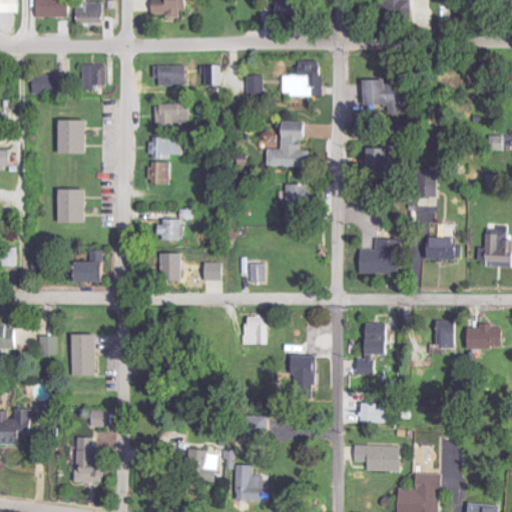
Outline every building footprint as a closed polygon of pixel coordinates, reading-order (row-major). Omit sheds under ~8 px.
[(0,0),(0,14),(24,14),(23,0),(0,0)] [(74,0),(40,0),(40,18),(75,19),(74,0)] [(156,0),(157,15),(172,15),(172,19),(185,18),(185,11),(193,11),(192,0),(156,0)] [(309,17),(308,0),(281,0),(281,16),(309,17)] [(109,24),(108,4),(79,6),(80,25),(109,24)] [(111,87),(111,65),(87,65),(86,89),(101,89),(101,86),(111,87)] [(160,67),(161,85),(191,84),(190,66),(160,67)] [(225,86),(224,67),(207,67),(207,87),(225,86)] [(327,97),(328,69),(312,68),(311,72),(301,71),(300,83),(288,83),(288,95),(327,97)] [(37,94),(65,95),(66,76),(37,76),(37,94)] [(268,76),(250,76),(251,97),(269,96),(268,76)] [(393,81),(371,81),(371,110),(403,110),(403,85),(393,85),(393,81)] [(165,125),(195,124),(194,103),(165,103),(165,125)] [(95,119),(67,119),(67,152),(94,153),(95,119)] [(274,166),(313,167),(314,150),(311,150),(311,129),(287,128),(287,149),(274,149),(274,166)] [(155,158),(175,159),(176,155),(186,155),(186,138),(156,137),(155,158)] [(374,147),(374,175),(410,175),(410,149),(402,149),(402,154),(393,154),(393,147),(374,147)] [(0,149),(0,169),(15,169),(15,150),(0,149)] [(176,184),(176,161),(155,161),(155,184),(176,184)] [(291,184),(292,220),(311,220),(310,183),(291,184)] [(67,188),(66,222),(93,223),(94,189),(67,188)] [(164,241),(185,241),(186,219),(165,219),(164,241)] [(484,247),(483,260),(494,261),(494,266),(511,266),(511,238),(510,238),(510,234),(494,233),(493,248),(484,247)] [(464,260),(465,238),(437,237),(437,246),(432,245),(431,258),(464,260)] [(365,250),(365,273),(403,274),(404,239),(379,239),(379,250),(365,250)] [(112,281),(112,250),(105,250),(105,255),(100,255),(100,261),(83,261),(83,280),(112,281)] [(166,280),(187,280),(188,253),(167,252),(166,280)] [(36,274),(53,275),(54,258),(37,258),(36,274)] [(229,281),(230,263),(211,262),(210,280),(229,281)] [(255,263),(255,283),(272,282),(271,263),(255,263)] [(272,345),(273,317),(255,316),(254,325),(249,325),(248,345),(272,345)] [(362,375),(390,375),(390,371),(397,371),(397,324),(370,323),(370,359),(362,359),(362,375)] [(498,323),(485,323),(485,327),(474,327),(474,348),(509,349),(509,328),(498,328),(498,323)] [(27,325),(1,325),(0,348),(27,348),(27,325)] [(103,376),(105,334),(80,333),(79,375),(103,376)] [(63,336),(46,336),(46,356),(63,355),(63,336)] [(325,356),(299,354),(298,373),(292,373),(292,374),(282,373),(281,387),(295,388),(295,381),(312,382),(312,375),(324,375),(325,356)] [(394,403),(365,403),(365,422),(393,423),(394,403)] [(31,444),(31,432),(58,432),(59,408),(6,406),(5,415),(0,415),(0,437),(3,438),(3,443),(31,444)] [(230,445),(239,445),(239,431),(230,431),(230,445)] [(82,481),(113,481),(113,461),(108,461),(108,436),(88,436),(88,446),(82,446),(82,481)] [(361,462),(374,462),(374,471),(407,471),(408,446),(361,445),(361,462)] [(232,451),(215,450),(214,469),(231,469),(232,451)] [(285,481),(275,480),(275,474),(265,473),(265,463),(248,463),(247,501),(284,502),(285,481)] [(444,511),(444,473),(422,473),(422,489),(405,489),(405,511),(444,511)] [(473,511),(504,511),(505,505),(474,503),(473,511)]
